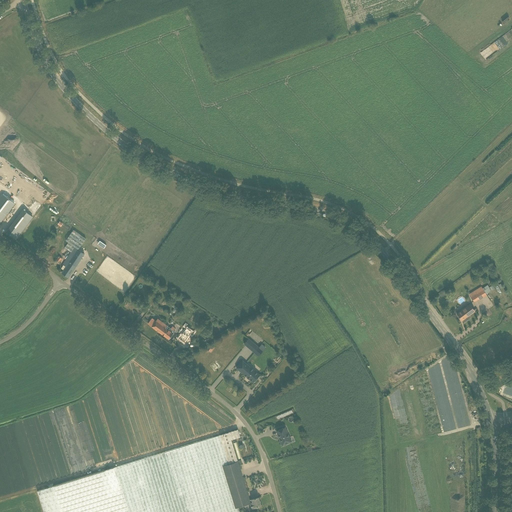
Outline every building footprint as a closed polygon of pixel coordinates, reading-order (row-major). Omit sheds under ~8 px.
[(500,46),(511,40),(511,37),(509,32),(497,39),(500,46)] [(0,171),(0,183),(6,188),(12,180),(0,171)] [(30,207),(36,198),(16,185),(10,194),(30,207)] [(0,198),(0,223),(15,204),(3,195),(0,198)] [(32,217),(22,210),(6,232),(16,239),(32,217)] [(63,265),(61,268),(63,269),(64,270),(62,273),(68,277),(84,254),(78,249),(80,246),(85,239),(73,230),(65,241),(68,242),(64,248),(66,249),(71,252),(62,264),(63,265)] [(482,288),(486,293),(490,290),(487,285),(482,288)] [(474,291),(469,294),(472,298),(473,301),(474,302),(479,298),(474,291)] [(470,304),(456,314),(462,321),(462,320),(464,322),(470,318),(468,316),(475,311),(470,304)] [(152,318),(148,324),(169,339),(172,335),(175,332),(157,319),(156,321),(152,318)] [(181,331),(181,332),(178,336),(180,337),(179,338),(184,342),(190,334),(192,335),(195,331),(186,324),(185,326),(187,328),(183,333),(181,331)] [(248,338),(244,344),(254,353),(259,347),(248,338)] [(205,348),(210,352),(214,348),(210,344),(205,348)] [(208,365),(214,372),(221,367),(215,360),(208,365)] [(236,368),(254,383),(260,375),(243,360),(236,368)] [(289,437),(285,427),(276,431),(280,441),(282,446),(291,442),(288,437),(289,437)] [(240,437),(238,429),(116,466),(116,467),(37,491),(43,511),(240,511),(239,507),(250,504),(252,508),(261,505),(258,497),(252,499),(250,500),(231,440),(240,437)]
